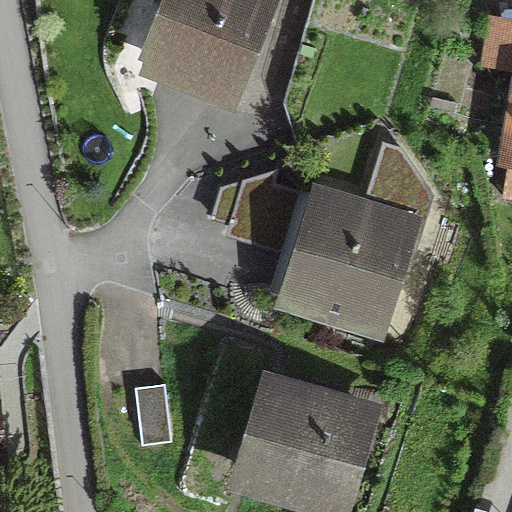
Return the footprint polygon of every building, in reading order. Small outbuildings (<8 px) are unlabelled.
[(227,80),(257,0),(176,0),(168,20),(159,28),(155,39),(157,51),(227,80)] [(511,94),(501,160),(505,161),(499,198),(511,199),(511,94)] [(385,145),(371,194),(430,210),(431,194),(398,149),(385,145)] [(296,258),(279,252),(267,291),(375,325),(407,224),(316,196),(296,258)] [(167,444),(161,385),(131,388),(138,447),(167,444)] [(244,479),(334,507),(362,413),(273,386),(244,479)]
